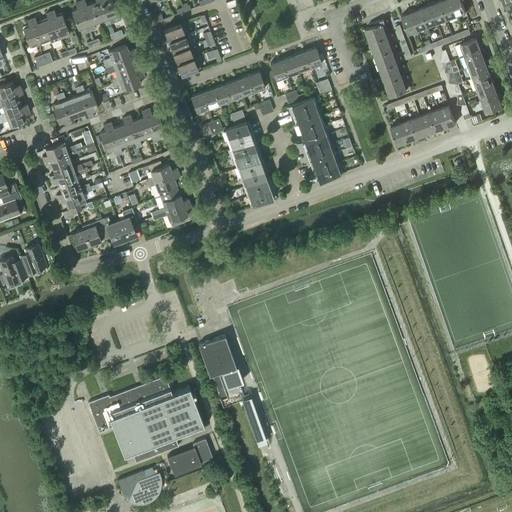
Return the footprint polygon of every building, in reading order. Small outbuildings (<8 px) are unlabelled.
[(81,0),(79,1),(91,30),(95,29),(93,23),(98,21),(91,2),(86,4),(84,0),(81,0)] [(96,0),(91,2),(98,21),(104,19),(106,24),(110,23),(101,0),(96,0)] [(101,0),(110,23),(114,21),(112,15),(117,13),(115,6),(120,4),(118,0),(101,0)] [(430,2),(437,22),(447,18),(439,0),(434,2),(434,0),(430,2)] [(439,0),(447,18),(456,15),(450,0),(439,0)] [(450,0),(456,15),(466,11),(461,0),(450,0)] [(91,30),(79,1),(76,2),(77,7),(72,9),(79,28),(84,25),(87,31),(91,30)] [(421,7),(428,25),(437,22),(430,2),(426,3),(427,5),(421,7)] [(411,9),(418,29),(428,25),(421,7),(415,9),(415,8),(411,9)] [(58,35),(61,39),(70,35),(62,13),(56,15),(54,9),(50,11),(58,35)] [(418,29),(411,9),(407,11),(408,12),(402,14),(408,33),(418,29)] [(42,20),(48,34),(49,38),(51,42),(61,39),(58,35),(50,11),(46,12),(48,17),(48,18),(42,20)] [(154,14),(156,21),(163,19),(160,12),(154,14)] [(30,18),(39,42),(49,38),(48,34),(42,20),(37,22),(35,16),(30,18)] [(29,25),(24,27),(30,45),(35,43),(36,46),(40,45),(39,42),(30,18),(27,20),(29,25)] [(369,39),(386,33),(381,19),(371,22),(372,24),(364,27),(369,39)] [(169,40),(188,33),(183,21),(163,29),(166,37),(167,37),(168,40),(169,40)] [(115,31),(117,37),(124,35),(121,29),(115,31)] [(173,51),(192,44),(188,33),(169,40),(168,40),(167,40),(170,48),(171,48),(173,51)] [(374,53),(391,46),(386,33),(369,39),(374,53)] [(465,54),(480,48),(476,37),(461,43),(465,54)] [(423,41),(424,45),(426,50),(432,47),(429,39),(423,41)] [(104,63),(136,52),(134,48),(128,50),(126,44),(108,51),(110,57),(103,60),(104,63)] [(177,63),(196,56),(192,44),(173,51),(171,52),(174,60),(176,59),(177,62),(177,63)] [(304,51),(310,66),(321,62),(319,54),(316,46),(304,51)] [(379,67),(396,60),(391,46),(374,53),(379,67)] [(469,65),(484,59),(480,48),(465,54),(469,65)] [(441,61),(446,62),(446,60),(450,60),(446,49),(442,50),(441,61)] [(41,54),(45,63),(52,60),(49,51),(41,54)] [(310,66),(304,51),(293,55),(299,70),(310,66)] [(136,52),(104,63),(106,67),(113,65),(115,70),(133,64),(131,58),(137,56),(136,52)] [(45,63),(41,54),(34,57),(37,64),(38,66),(45,63)] [(299,70),(293,55),(282,59),(287,74),(299,70)] [(177,63),(177,62),(175,63),(178,71),(180,70),(181,74),(200,67),(196,56),(177,63)] [(87,60),(90,68),(98,65),(95,57),(87,60)] [(287,74),(282,59),(270,63),(276,79),(287,74)] [(473,76),(488,71),(484,59),(469,65),(473,76)] [(384,80),(401,74),(396,60),(379,67),(384,80)] [(450,70),(454,71),(453,67),(450,60),(446,60),(446,62),(445,71),(450,72),(450,70)] [(133,64),(115,70),(117,76),(110,79),(111,83),(143,71),(141,67),(135,69),(133,64)] [(316,65),(312,66),(316,81),(320,79),(316,65)] [(247,75),(253,90),(265,86),(259,70),(247,75)] [(454,81),(458,81),(454,71),(450,70),(450,72),(449,82),(454,83),(454,81)] [(143,71),(111,83),(113,86),(120,83),(122,90),(140,83),(138,77),(144,75),(143,71)] [(477,88),(493,82),(488,71),(473,76),(477,88)] [(401,74),(384,80),(389,94),(406,88),(401,74)] [(236,79),(242,94),(253,90),(247,75),(236,79)] [(318,87),(329,83),(327,78),(316,82),(318,87)] [(225,83),(231,98),(242,94),(236,79),(225,83)] [(0,96),(21,88),(20,85),(15,87),(13,81),(0,85),(0,96)] [(454,81),(454,83),(453,93),(458,94),(458,92),(462,92),(458,81),(454,81)] [(493,82),(477,88),(482,99),(497,93),(493,82)] [(214,87),(220,102),(231,98),(225,83),(214,87)] [(329,83),(318,87),(320,93),(331,89),(329,83)] [(79,86),(90,117),(94,115),(92,110),(98,108),(91,90),(85,92),(82,85),(79,86)] [(72,97),(78,115),(84,113),(86,119),(90,117),(79,86),(75,87),(78,95),(72,97)] [(220,102),(214,87),(203,91),(208,106),(220,102)] [(21,88),(0,96),(0,106),(3,106),(19,100),(18,95),(23,93),(21,88)] [(287,99),(298,95),(296,89),(284,93),(287,99)] [(208,106),(203,91),(191,95),(196,110),(203,108),(205,113),(210,111),(208,106)] [(59,93),(71,124),(75,122),(73,117),(78,115),(72,97),(66,99),(63,92),(59,93)] [(306,92),(298,95),(300,100),(308,98),(306,92)] [(462,102),(466,103),(462,92),(458,92),(458,94),(457,103),(461,104),(462,102)] [(71,124),(59,93),(56,94),(58,102),(52,104),(58,122),(64,120),(67,126),(71,124)] [(497,93),(482,99),(486,111),(501,105),(497,93)] [(291,104),(300,100),(298,95),(287,99),(289,105),(291,104)] [(308,98),(300,100),(291,104),(292,107),(290,108),(292,115),(315,106),(313,98),(315,98),(314,96),(308,98)] [(264,101),(268,112),(273,110),(269,99),(264,101)] [(0,118),(28,107),(27,103),(21,105),(19,100),(3,106),(5,112),(0,113),(0,118)] [(268,112),(264,101),(258,103),(262,114),(268,112)] [(462,102),(461,104),(461,110),(464,119),(471,117),(466,103),(462,102)] [(439,108),(446,127),(450,126),(449,125),(456,122),(449,104),(439,108)] [(315,106),(292,115),(294,120),(297,120),(298,123),(321,115),(320,113),(318,114),(315,106)] [(0,122),(8,119),(10,126),(27,120),(25,114),(30,112),(28,107),(0,118),(0,122)] [(145,109),(157,140),(161,138),(158,131),(164,128),(157,111),(152,113),(150,107),(145,109)] [(430,111),(436,129),(442,127),(443,129),(446,127),(439,108),(430,111)] [(138,118),(145,136),(150,133),(153,141),(157,140),(145,109),(141,110),(143,116),(138,118)] [(232,119),(244,115),(242,109),(230,113),(232,119)] [(420,115),(427,134),(430,133),(430,132),(436,129),(430,111),(420,115)] [(126,116),(138,147),(142,145),(139,138),(145,136),(138,118),(132,120),(131,115),(126,116)] [(234,125),(246,120),(244,115),(232,119),(234,125)] [(321,115),(298,123),(299,126),(297,127),(299,134),(322,125),(319,118),(322,117),(321,115)] [(410,118),(417,136),(423,134),(424,135),(427,134),(420,115),(410,118)] [(119,125),(126,143),(132,141),(134,148),(138,147),(126,116),(122,118),(124,123),(119,125)] [(209,127),(221,123),(218,117),(207,121),(209,127)] [(401,122),(408,141),(412,140),(411,138),(417,136),(410,118),(401,122)] [(228,137),(252,129),(249,123),(247,124),(246,120),(234,125),(223,129),(223,131),(226,130),(228,137)] [(107,123),(119,154),(122,153),(119,145),(126,143),(119,125),(113,127),(111,122),(107,123)] [(408,141),(401,122),(391,125),(397,144),(404,142),(404,143),(408,141)] [(119,154),(107,123),(103,125),(105,130),(99,132),(106,150),(113,148),(115,155),(119,154)] [(221,123),(209,127),(211,133),(223,129),(221,123)] [(322,125),(299,134),(301,139),(304,138),(305,142),(328,134),(327,132),(325,133),(322,125)] [(252,129),(228,137),(231,145),(229,146),(229,148),(253,139),(252,135),(254,135),(252,129)] [(328,134),(305,142),(306,145),(304,146),(306,152),(329,144),(326,136),(328,135),(328,134)] [(253,139),(229,148),(230,150),(233,149),(235,156),(258,148),(257,142),(254,143),(253,139)] [(92,141),(85,144),(86,147),(88,151),(95,149),(92,141)] [(44,160),(48,158),(75,148),(74,144),(65,147),(63,142),(46,148),(48,153),(42,155),(44,160)] [(329,144),(306,152),(308,158),(310,157),(312,161),(335,152),(334,151),(332,151),(329,144)] [(48,158),(44,160),(45,164),(50,162),(52,167),(70,160),(68,154),(77,151),(75,148),(48,158)] [(236,167),(260,158),(259,155),(261,154),(258,148),(235,156),(238,164),(235,165),(236,167)] [(335,152),(312,161),(313,164),(311,165),(313,171),(336,163),(333,155),(335,154),(335,152)] [(260,158),(236,167),(237,168),(239,167),(242,175),(265,166),(263,161),(261,162),(260,158)] [(70,160),(52,167),(54,173),(49,175),(51,179),(82,167),(81,163),(73,167),(70,160)] [(147,182),(177,170),(176,166),(171,168),(168,163),(162,165),(160,160),(148,164),(153,175),(146,178),(147,182)] [(336,163),(313,171),(315,177),(317,176),(319,180),(342,171),(341,169),(338,170),(336,163)] [(265,166),(242,175),(244,182),(242,183),(243,186),(266,177),(265,174),(267,173),(265,166)] [(59,186),(78,179),(75,174),(84,171),(82,167),(51,179),(52,183),(57,181),(59,186)] [(177,170),(147,182),(149,186),(156,183),(160,195),(172,190),(178,188),(174,177),(179,175),(177,170)] [(0,196),(2,196),(6,196),(6,195),(16,191),(16,190),(14,184),(7,186),(2,173),(0,174),(0,196)] [(266,177),(243,186),(244,187),(246,187),(249,194),(272,186),(270,180),(268,180),(266,177)] [(78,179),(59,186),(61,192),(56,194),(58,198),(90,186),(88,182),(80,185),(78,179)] [(86,202),(83,193),(91,189),(90,186),(58,198),(59,203),(65,200),(68,209),(75,206),(80,204),(86,202)] [(272,186),(249,194),(252,202),(249,203),(250,205),(273,196),(272,193),(274,192),(272,186)] [(180,194),(178,188),(172,190),(160,195),(164,207),(151,212),(152,215),(189,201),(188,197),(182,199),(180,194)] [(6,195),(6,196),(8,202),(0,204),(0,219),(20,212),(16,200),(22,197),(19,189),(18,190),(16,190),(16,191),(6,195)] [(189,201),(152,215),(154,219),(167,214),(172,226),(183,221),(181,216),(187,213),(185,207),(191,205),(189,201)] [(77,212),(75,206),(68,209),(63,211),(64,216),(77,212)] [(118,219),(125,238),(136,234),(132,224),(138,222),(132,207),(122,210),(124,217),(118,219)] [(99,219),(105,235),(110,233),(114,243),(125,238),(118,219),(111,222),(109,215),(99,219)] [(105,235),(99,219),(82,226),(83,228),(91,248),(96,246),(94,242),(101,239),(100,236),(105,235)] [(91,248),(83,228),(71,233),(77,249),(84,246),(86,250),(91,248)] [(28,276),(36,273),(35,269),(47,264),(39,243),(26,248),(31,260),(23,262),(28,276)] [(28,276),(23,262),(17,265),(13,256),(1,261),(9,282),(21,278),(22,282),(30,279),(28,276)] [(242,381),(236,365),(235,365),(224,334),(198,344),(209,375),(211,374),(219,397),(242,389),(239,382),(242,381)] [(108,394),(102,396),(87,402),(99,432),(113,427),(125,458),(143,451),(146,458),(178,446),(175,438),(205,427),(189,385),(172,392),(166,378),(162,380),(161,377),(109,397),(108,394)] [(257,444),(267,441),(251,395),(241,398),(242,399),(257,444)] [(201,464),(200,462),(213,457),(206,438),(193,442),(194,447),(168,457),(174,474),(201,464)] [(142,470),(117,480),(119,485),(123,496),(124,495),(130,498),(129,500),(131,501),(136,502),(142,502),(147,501),(152,498),(155,494),(158,489),(159,484),(159,478),(157,473),(154,474),(151,467),(142,470)]
